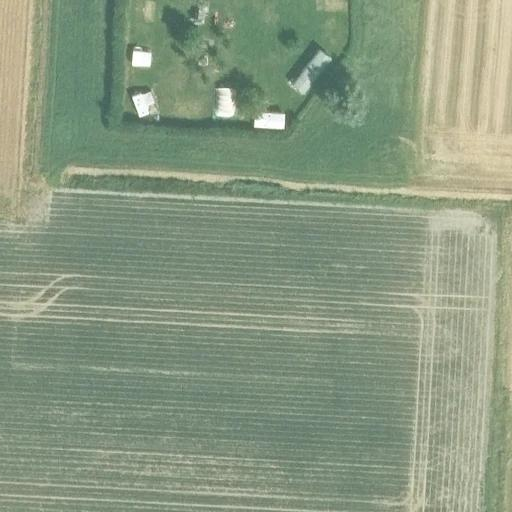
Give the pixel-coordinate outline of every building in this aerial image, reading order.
[(343,32),(343,12),(322,13),(322,33),(343,32)] [(299,73),(313,84),(337,52),(323,41),(299,73)] [(295,74),(289,83),(303,91),(309,82),(295,74)] [(151,95),(158,92),(153,80),(135,88),(144,108),(155,104),(151,95)] [(287,117),(287,109),(254,107),(254,115),(287,117)]
